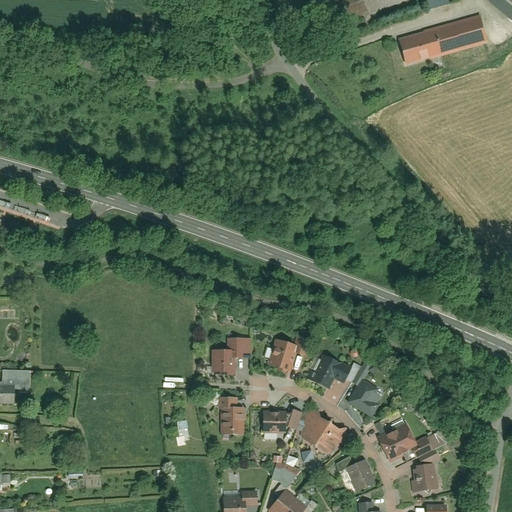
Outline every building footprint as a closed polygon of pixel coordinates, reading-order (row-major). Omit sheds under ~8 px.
[(341,0),(352,25),(406,2),(404,0),(341,0)] [(511,0),(487,0),(511,21),(511,0)] [(398,41),(405,65),(485,42),(479,18),(398,41)] [(300,339),(294,354),(304,358),(311,342),(300,339)] [(233,353),(233,359),(243,359),(243,354),(251,354),(251,341),(227,340),(227,352),(233,353)] [(276,341),(267,366),(288,374),(294,354),(296,349),(276,341)] [(212,352),(211,375),(233,376),(233,359),(233,353),(227,352),(212,352)] [(318,357),(307,380),(328,389),(333,380),(343,384),(349,370),(318,357)] [(16,389),(16,393),(29,393),(30,373),(1,372),(1,389),(16,389)] [(348,406),(371,419),(386,392),(364,380),(348,406)] [(0,388),(0,405),(15,407),(16,393),(16,389),(1,389),(0,388)] [(221,410),(235,410),(235,400),(218,400),(218,410),(221,410)] [(285,428),(295,433),(302,415),(289,409),(285,416),(285,428)] [(222,437),(244,436),(244,410),(235,410),(221,410),(222,437)] [(319,412),(306,416),(304,420),(304,427),(300,437),(328,456),(336,446),(345,446),(349,442),(347,430),(319,412)] [(263,434),(285,434),(285,428),(285,416),(263,415),(263,434)] [(379,440),(388,462),(412,452),(417,449),(414,443),(407,427),(379,440)] [(412,452),(415,459),(431,452),(425,438),(414,443),(417,449),(412,452)] [(418,461),(423,467),(438,460),(434,453),(418,461)] [(345,471),(355,493),(376,485),(366,463),(345,471)] [(412,471),(414,495),(436,492),(433,468),(412,471)] [(269,511),(301,511),(303,510),(282,496),(269,511)] [(222,511),(244,511),(244,501),(222,502),(222,511)]
